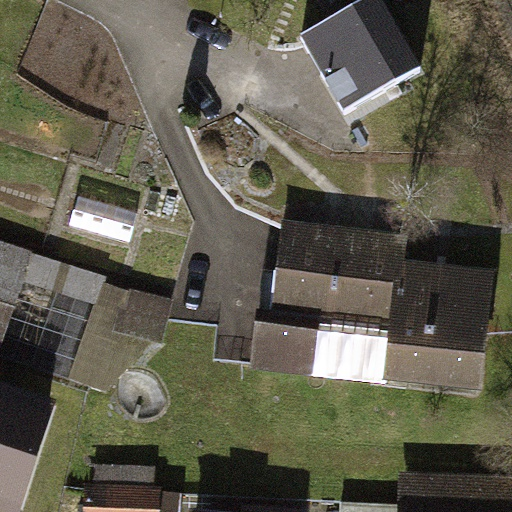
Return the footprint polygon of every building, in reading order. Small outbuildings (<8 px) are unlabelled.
[(383,0),(367,0),(301,37),(342,110),(389,83),(420,65),(383,0)] [(414,233),(286,219),(276,306),(394,319),(388,378),(487,388),(500,270),(411,261),(414,233)] [(0,358),(111,394),(152,341),(165,345),(175,300),(133,289),(131,293),(105,284),(108,276),(0,242),(0,358)] [(320,327),(260,322),(256,367),(315,373),(320,327)] [(21,511),(58,403),(0,384),(0,511),(21,511)] [(511,511),(511,496),(401,492),(399,511),(511,511)]
